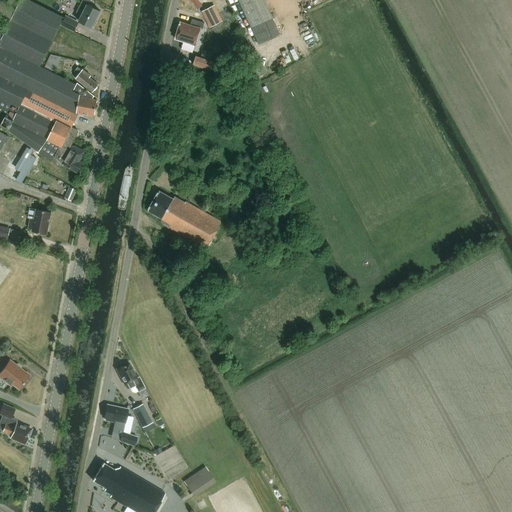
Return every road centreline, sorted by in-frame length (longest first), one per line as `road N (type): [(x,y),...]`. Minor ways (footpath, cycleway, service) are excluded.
road 1 (unclassified): [(81,511),(174,0)]
road 2 (tertiary): [(36,511),(128,0)]
